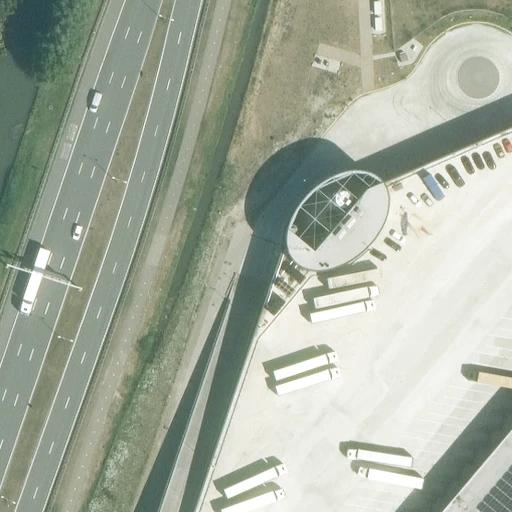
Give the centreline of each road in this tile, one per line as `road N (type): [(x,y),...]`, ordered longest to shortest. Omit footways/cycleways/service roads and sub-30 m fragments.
road 1 (primary): [(25,511),(104,292),(188,0)]
road 2 (primary): [(140,0),(0,432)]
